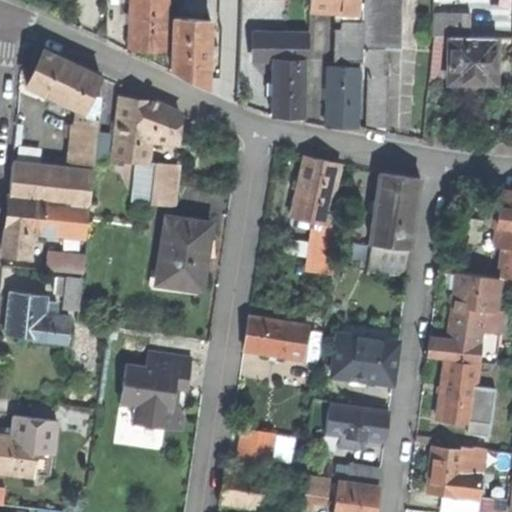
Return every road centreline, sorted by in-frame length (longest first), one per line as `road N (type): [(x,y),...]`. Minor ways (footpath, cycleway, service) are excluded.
road 1 (residential): [(201,511),(259,126)]
road 2 (residential): [(440,160),(389,511)]
road 3 (residential): [(259,126),(7,12)]
road 4 (residential): [(440,160),(259,126)]
